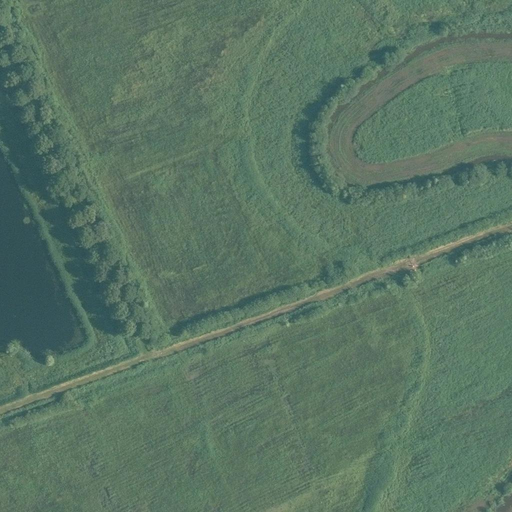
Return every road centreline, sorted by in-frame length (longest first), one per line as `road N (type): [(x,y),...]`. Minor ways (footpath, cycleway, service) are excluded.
road 1 (track): [(511,226),(148,359)]
road 2 (track): [(148,359),(0,40)]
road 3 (track): [(0,415),(148,359)]
